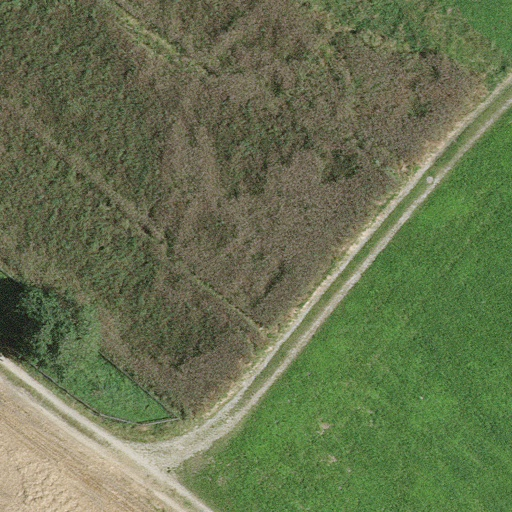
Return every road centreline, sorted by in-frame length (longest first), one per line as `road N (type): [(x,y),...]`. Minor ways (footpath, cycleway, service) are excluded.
road 1 (track): [(511,92),(462,134),(256,386),(204,437),(133,480)]
road 2 (track): [(175,511),(0,376)]
